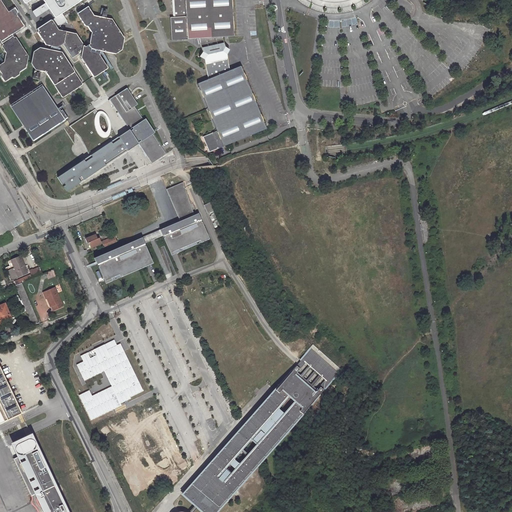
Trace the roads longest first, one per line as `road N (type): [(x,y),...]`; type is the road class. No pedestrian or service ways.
road 1 (unclassified): [(300,113),(313,178),(400,160),(410,171),(457,511)]
road 2 (residential): [(120,511),(51,368),(53,352),(88,318),(93,301),(59,226)]
road 3 (unclassified): [(300,113),(391,121),(409,115),(410,99)]
